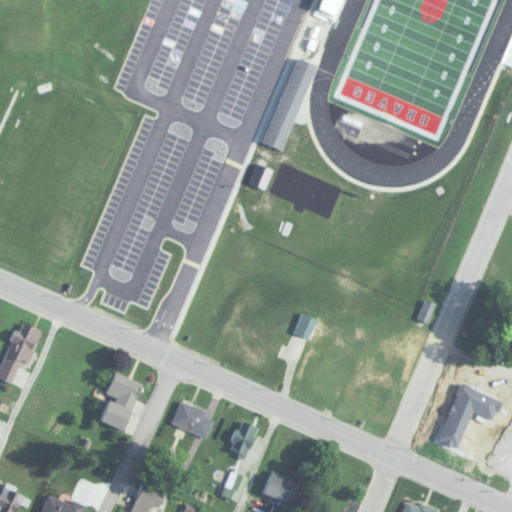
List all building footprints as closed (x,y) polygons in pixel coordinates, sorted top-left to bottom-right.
[(341,0),(315,0),(313,6),(335,14),(341,0)] [(262,141),(283,149),(314,68),(293,60),(262,141)] [(263,187),(271,167),(256,162),(249,181),(263,187)] [(415,315),(426,320),(435,302),(424,297),(415,315)] [(262,303),(284,311),(268,355),(247,347),(262,303)] [(316,318),(302,311),(293,329),(307,336),(316,318)] [(0,362),(0,384),(9,388),(33,333),(16,326),(0,362)] [(358,358),(365,339),(349,333),(342,352),(358,358)] [(348,363),(324,353),(316,371),(339,382),(348,363)] [(105,393),(110,394),(100,419),(125,428),(143,382),(113,370),(105,393)] [(383,412),(395,388),(371,376),(359,400),(383,412)] [(169,422),(204,437),(214,414),(179,399),(169,422)] [(440,436),(458,443),(469,412),(451,405),(440,436)] [(228,446),(245,454),(259,425),(242,417),(228,446)] [(26,428),(56,443),(35,483),(6,468),(26,428)] [(235,499),(246,476),(228,468),(217,490),(235,499)] [(261,489),(293,503),(301,483),(270,469),(261,489)] [(0,507),(10,511),(22,511),(31,495),(2,481),(0,485),(0,507)] [(132,505),(147,511),(155,511),(165,491),(142,481),(132,505)] [(47,491),(39,511),(80,511),(83,505),(47,491)] [(437,511),(438,511),(407,497),(400,511),(437,511)] [(286,511),(288,507),(272,502),(268,511),(286,511)]
